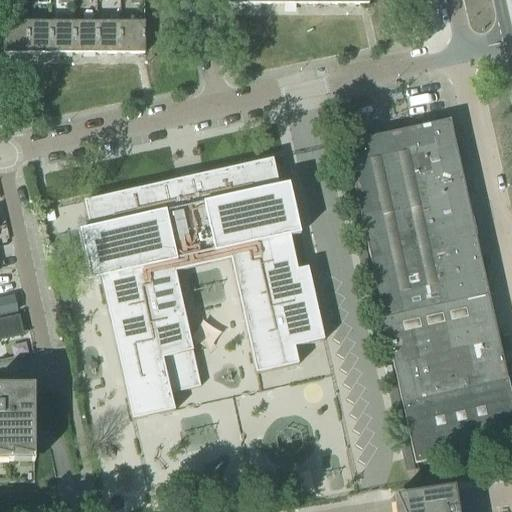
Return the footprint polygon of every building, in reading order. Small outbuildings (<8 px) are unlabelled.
[(2,55),(25,55),(25,24),(2,24),(2,55)] [(25,55),(49,55),(48,24),(25,24),(25,55)] [(49,55),(73,55),(73,24),(48,24),(49,55)] [(73,55),(95,55),(95,24),(73,24),(73,55)] [(95,55),(119,55),(119,24),(95,24),(95,55)] [(119,24),(119,55),(143,55),(143,24),(119,24)] [(343,145),(382,320),(487,297),(448,122),(343,145)] [(88,231),(78,233),(89,283),(99,281),(99,282),(125,395),(131,422),(173,413),(169,395),(170,395),(199,389),(174,274),(220,264),(229,262),(230,266),(254,376),(297,367),(293,349),(294,349),(319,343),(323,343),(315,310),(306,270),(296,272),(291,249),(289,239),(299,237),(288,186),(277,188),(271,161),(261,164),(197,178),(182,181),(181,177),(179,177),(180,182),(112,197),(82,204),(87,228),(88,231)] [(52,209),(45,210),(47,221),(55,220),(52,209)] [(66,296),(56,298),(63,329),(73,327),(66,296)] [(382,320),(401,407),(506,384),(487,297),(382,320)] [(0,301),(0,318),(18,314),(14,298),(0,301)] [(0,342),(23,337),(18,317),(0,320),(0,342)] [(389,365),(380,368),(388,407),(398,404),(389,365)] [(511,410),(506,384),(401,407),(414,466),(511,443),(511,410)] [(0,484),(33,485),(33,388),(0,388),(0,484)] [(393,499),(394,500),(397,507),(398,511),(455,511),(454,499),(452,490),(393,499)]
